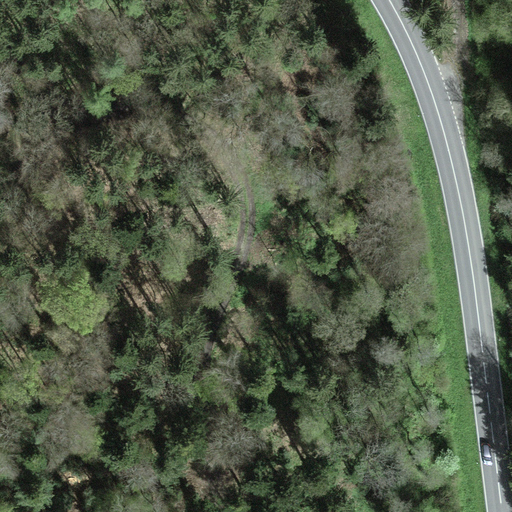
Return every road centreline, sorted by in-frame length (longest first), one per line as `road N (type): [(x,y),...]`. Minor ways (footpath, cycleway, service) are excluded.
road 1 (track): [(0,206),(50,145),(95,116),(148,108),(199,129),(241,166),(255,222),(205,356),(221,511)]
road 2 (secondary): [(502,511),(461,207),(442,122),(388,0)]
road 3 (track): [(452,0),(462,58),(442,122)]
